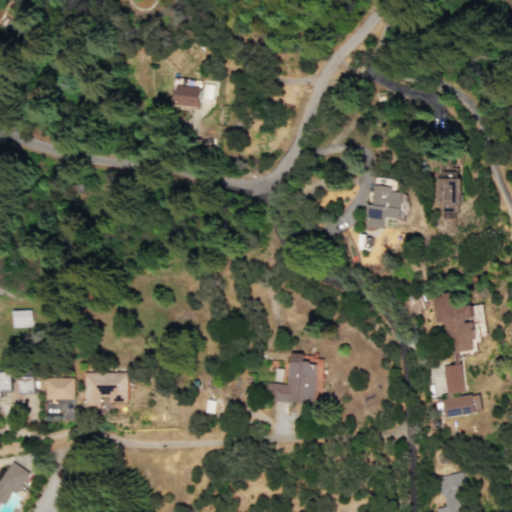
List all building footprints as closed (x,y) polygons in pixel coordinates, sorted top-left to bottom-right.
[(175,83),(172,102),(197,105),(200,86),(175,83)] [(457,177),(439,177),(438,210),(456,211),(457,177)] [(400,192),(390,191),(391,185),(371,183),(367,226),(383,228),(384,216),(398,218),(400,192)] [(464,391),(458,352),(472,350),(470,340),(475,339),(468,297),(431,302),(434,321),(442,320),(448,363),(442,365),(446,393),(464,391)] [(11,327),(30,326),(29,309),(11,310),(11,327)] [(312,403),(314,362),(300,361),(301,352),(287,351),(285,383),(265,382),(264,400),(312,403)] [(8,371),(0,371),(0,390),(7,390),(8,371)] [(124,399),(124,371),(78,372),(79,406),(97,406),(96,400),(124,399)] [(30,392),(30,375),(8,375),(8,391),(30,392)] [(69,376),(41,377),(42,398),(70,398),(69,376)] [(442,399),(444,417),(475,412),(472,394),(442,399)] [(0,494),(4,488),(14,494),(27,471),(8,461),(0,474),(0,494)] [(434,511),(466,511),(460,472),(439,476),(443,506),(434,507),(434,511)]
